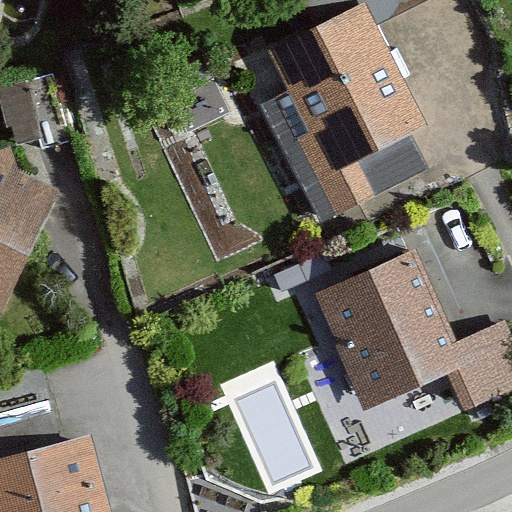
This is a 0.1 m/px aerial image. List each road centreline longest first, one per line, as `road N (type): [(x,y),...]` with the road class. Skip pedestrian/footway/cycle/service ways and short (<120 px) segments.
road 1 (residential): [(60,150),(169,511)]
road 2 (residential): [(376,511),(511,447)]
